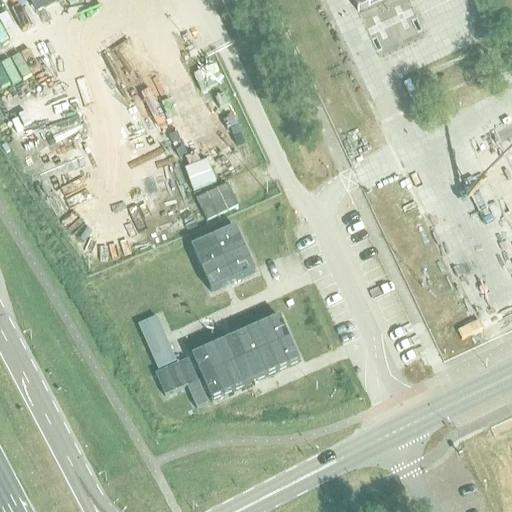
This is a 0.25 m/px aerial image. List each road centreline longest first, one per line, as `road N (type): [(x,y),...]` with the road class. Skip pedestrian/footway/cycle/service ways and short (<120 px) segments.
road 1 (unclassified): [(389,435),(378,386),(382,351),(323,215),(328,194),(355,178)]
road 2 (primary): [(89,507),(0,333)]
road 3 (secondary): [(242,511),(389,435)]
road 4 (secondary): [(389,435),(511,377)]
